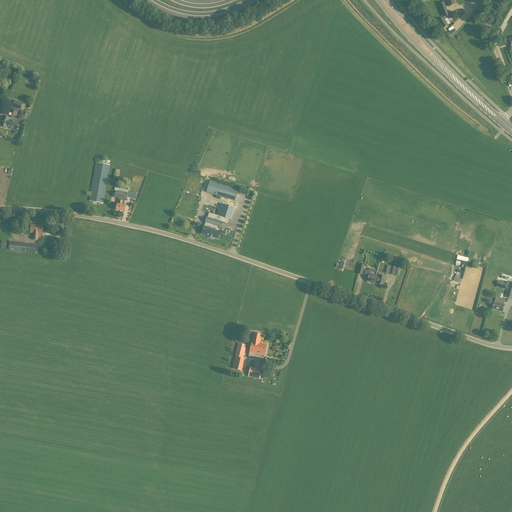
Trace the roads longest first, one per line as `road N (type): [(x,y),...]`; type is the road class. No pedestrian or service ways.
road 1 (unclassified): [(511,348),(163,233),(0,208)]
road 2 (unclassified): [(435,511),(457,456),(511,391)]
